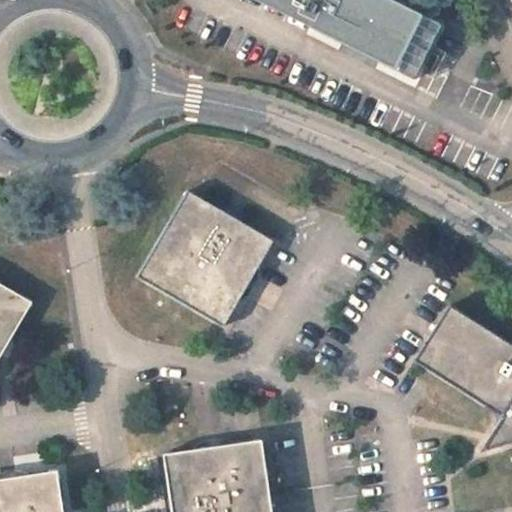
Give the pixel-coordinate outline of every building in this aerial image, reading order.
[(414,80),(441,25),(391,0),(272,0),(313,21),(310,27),(414,80)] [(258,267),(273,241),(187,190),(136,277),(223,329),(238,302),(258,267)] [(260,271),(258,267),(238,302),(243,301),(249,298),(252,295),(257,289),(259,283),(260,278),(260,271)] [(0,358),(32,302),(0,283),(0,358)] [(511,343),(449,304),(413,361),(501,417),(491,434),(499,446),(511,441),(511,343)] [(491,434),(480,451),(499,446),(491,434)] [(192,447),(191,449),(232,444),(226,440),(221,438),(217,437),(210,437),(203,439),(197,443),(192,447)] [(273,511),(262,439),(232,444),(191,449),(162,454),(171,511),(273,511)] [(0,477),(26,474),(24,473),(19,469),(15,468),(8,467),(4,468),(0,469),(0,477)] [(0,511),(63,511),(57,469),(26,474),(0,477),(0,511)]
